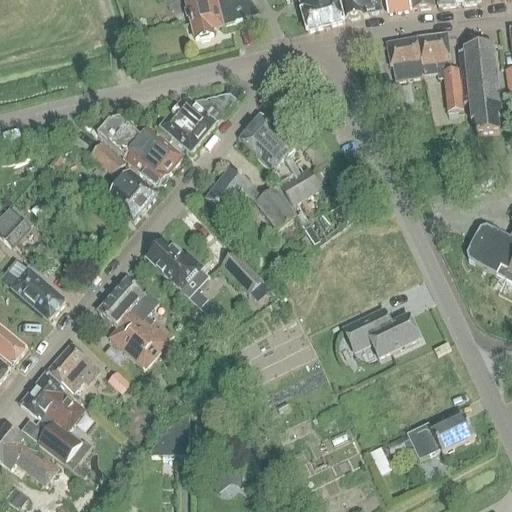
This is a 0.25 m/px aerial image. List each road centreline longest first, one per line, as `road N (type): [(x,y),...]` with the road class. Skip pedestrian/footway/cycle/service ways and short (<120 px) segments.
road 1 (residential): [(0,411),(257,95),(262,62)]
road 2 (residential): [(478,379),(323,44)]
road 3 (tertiary): [(262,62),(0,125)]
road 4 (tertiary): [(323,44),(511,16)]
